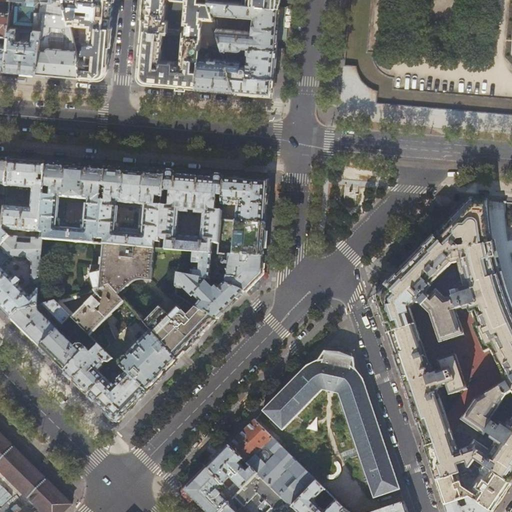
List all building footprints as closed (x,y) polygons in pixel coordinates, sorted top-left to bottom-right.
[(0,0),(0,33),(8,35),(8,28),(10,0),(0,0)] [(10,0),(8,28),(41,31),(43,13),(68,15),(65,0),(60,0),(10,0)] [(82,77),(98,78),(108,70),(113,11),(113,0),(64,0),(65,0),(68,15),(70,23),(74,22),(90,24),(88,40),(86,39),(85,48),(83,48),(83,52),(87,52),(86,60),(79,60),(82,77)] [(143,0),(140,50),(138,66),(138,73),(146,82),(175,85),(196,87),(197,70),(197,67),(191,67),(192,56),(198,57),(198,56),(199,49),(200,49),(203,19),(214,20),(212,12),(209,2),(198,1),(197,0),(143,0)] [(219,0),(208,0),(209,2),(212,12),(253,16),(252,31),(217,28),(219,36),(222,47),(239,49),(242,48),(242,46),(249,47),(249,45),(276,47),(278,26),(280,5),(219,0)] [(79,60),(70,23),(68,15),(43,13),(41,31),(40,40),(44,40),(45,37),(46,35),(48,33),(51,32),(51,28),(65,29),(64,34),(67,35),(68,36),(70,40),(70,42),(69,49),(48,46),(47,48),(47,51),(39,50),(36,73),(59,75),(82,77),(79,60)] [(41,31),(8,28),(8,35),(6,70),(21,71),(36,73),(39,50),(40,40),(41,31)] [(0,69),(6,70),(8,35),(0,33),(0,69)] [(219,36),(212,47),(223,48),(222,47),(219,36)] [(275,61),(276,47),(249,45),(249,47),(247,64),(248,67),(247,68),(247,69),(253,70),(253,74),(274,76),(275,66),(275,61)] [(198,56),(198,57),(197,67),(197,70),(196,87),(211,88),(235,90),(226,60),(226,58),(198,56)] [(243,61),(226,60),(235,90),(251,91),(272,93),(274,76),(253,74),(253,70),(247,69),(247,68),(245,65),(244,66),(243,65),(243,61)] [(0,158),(0,226),(3,230),(3,229),(5,213),(0,212),(0,194),(3,195),(3,198),(6,198),(7,186),(9,159),(0,158)] [(31,194),(34,195),(32,208),(5,205),(5,213),(3,229),(41,232),(44,196),(46,162),(30,161),(9,159),(7,186),(20,187),(20,188),(28,188),(31,188),(31,194)] [(78,165),(46,162),(44,196),(41,232),(40,239),(43,239),(99,244),(106,167),(78,165)] [(159,246),(160,238),(165,172),(135,170),(106,167),(99,244),(159,249),(159,246)] [(160,238),(166,239),(165,247),(159,246),(159,249),(195,252),(218,254),(221,220),(221,214),(222,204),(224,177),(182,174),(165,172),(160,238)] [(248,179),(224,177),(222,204),(229,205),(232,203),(232,202),(238,202),(237,221),(266,223),(267,207),(269,181),(248,179)] [(511,304),(500,264),(495,243),(492,243),(488,200),(486,200),(472,199),(453,218),(418,253),(403,269),(375,297),(383,321),(396,360),(409,398),(421,435),(428,456),(436,481),(457,474),(460,473),(457,464),(466,461),(469,468),(472,464),(475,460),(511,484),(511,483),(511,304)] [(234,221),(221,220),(218,254),(242,256),(242,250),(250,250),(250,256),(263,257),(264,240),(266,223),(237,221),(234,221)] [(0,246),(10,237),(3,230),(0,226),(0,246)] [(38,306),(43,239),(40,239),(10,237),(0,246),(0,306),(11,318),(18,312),(38,306)] [(159,249),(99,244),(43,239),(38,306),(43,305),(55,301),(80,294),(94,290),(109,286),(114,290),(117,287),(117,284),(116,280),(126,275),(144,279),(167,304),(175,310),(169,315),(179,326),(161,342),(177,360),(196,341),(217,319),(196,307),(176,295),(177,287),(178,275),(193,277),(193,270),(194,265),(195,252),(159,249)] [(218,254),(195,252),(194,265),(200,265),(200,271),(193,270),(193,277),(206,279),(226,283),(244,292),(245,291),(247,289),(262,273),(262,271),(263,263),(263,257),(250,256),(242,256),(218,254)] [(266,278),(267,263),(263,263),(262,271),(262,273),(247,289),(245,291),(250,295),(266,278)] [(206,279),(193,277),(178,275),(177,287),(184,288),(193,297),(194,296),(200,302),(196,307),(217,319),(228,308),(244,292),(226,283),(221,288),(219,286),(217,289),(213,288),(210,285),(210,284),(208,283),(206,282),(206,279)] [(122,300),(114,290),(109,286),(94,290),(96,295),(75,316),(62,303),(80,298),(80,294),(55,301),(70,316),(81,327),(90,336),(124,302),(122,300)] [(122,300),(124,302),(138,317),(140,319),(147,327),(151,331),(152,332),(165,319),(136,287),(122,300)] [(70,316),(55,301),(43,305),(45,306),(62,324),(70,316)] [(45,306),(43,305),(38,306),(18,312),(11,318),(25,331),(40,346),(57,329),(41,313),(45,306)] [(73,344),(68,339),(81,327),(70,316),(62,324),(57,329),(40,346),(51,358),(65,371),(82,354),(88,349),(78,339),(73,344)] [(145,329),(147,327),(140,319),(138,322),(138,323),(145,329)] [(154,334),(152,332),(151,331),(118,364),(120,366),(127,372),(147,391),(153,385),(168,369),(177,360),(161,342),(157,338),(154,334)] [(118,364),(95,341),(89,347),(88,349),(82,354),(65,371),(74,380),(100,406),(116,422),(131,407),(133,405),(147,391),(127,372),(124,375),(123,374),(117,381),(119,382),(115,386),(112,384),(111,384),(97,370),(105,363),(109,363),(109,366),(113,370),(116,371),(120,366),(118,364)] [(354,369),(351,367),(353,358),(352,358),(353,353),(340,350),(327,347),(326,352),(324,352),(322,361),(316,362),(304,369),(263,411),(283,429),(321,390),(324,388),(325,390),(327,390),(336,392),(337,392),(338,391),(339,393),(375,498),(400,489),(363,382),(360,376),(354,369)] [(317,481),(289,454),(254,420),(241,433),(229,445),(257,473),(291,507),(317,481)] [(0,433),(0,469),(42,511),(64,511),(72,504),(0,433)] [(289,454),(317,481),(325,490),(335,500),(343,507),(356,494),(306,444),(303,447),(299,444),(289,454)] [(217,458),(207,468),(223,483),(229,477),(235,482),(228,489),(235,496),(257,473),(229,445),(217,458)] [(492,511),(499,503),(511,484),(475,460),(472,464),(480,469),(481,474),(481,475),(470,493),(461,487),(457,474),(436,481),(444,505),(458,501),(465,498),(469,497),(492,511)] [(207,468),(202,473),(186,489),(185,490),(194,499),(199,504),(207,511),(219,511),(235,496),(228,489),(223,483),(207,468)] [(186,489),(202,473),(199,471),(185,486),(185,488),(186,489)] [(286,511),(291,507),(257,473),(235,496),(219,511),(286,511)] [(317,481),(291,507),(286,511),(339,511),(343,508),(343,507),(335,500),(326,510),(323,510),(315,503),(315,499),(325,490),(317,481)] [(194,499),(185,490),(182,493),(191,502),(194,499)] [(381,510),(395,505),(393,497),(379,501),(381,510)] [(461,509),(458,501),(444,505),(446,511),(492,511),(469,497),(465,498),(468,506),(461,509)] [(404,502),(395,505),(381,510),(374,511),(407,511),(407,510),(404,502)]
